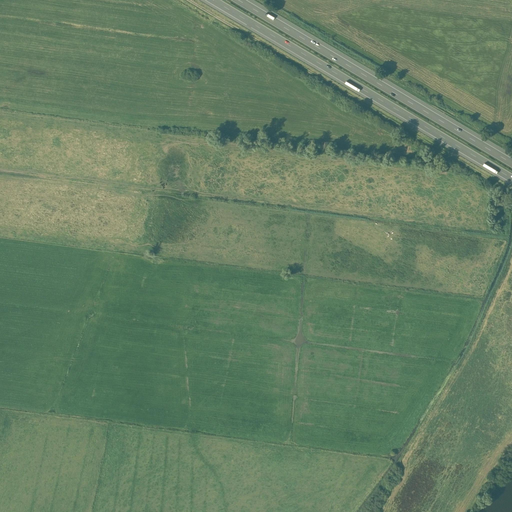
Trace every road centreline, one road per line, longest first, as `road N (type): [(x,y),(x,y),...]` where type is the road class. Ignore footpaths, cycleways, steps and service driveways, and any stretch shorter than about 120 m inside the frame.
road 1 (track): [(191,0),(511,192)]
road 2 (motorway): [(215,0),(511,176)]
road 3 (motorway): [(511,159),(244,0)]
